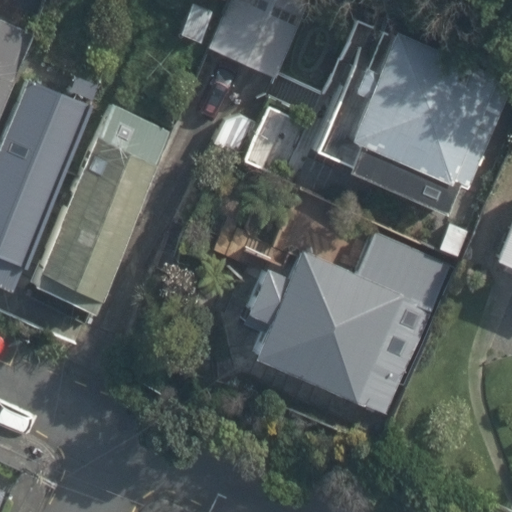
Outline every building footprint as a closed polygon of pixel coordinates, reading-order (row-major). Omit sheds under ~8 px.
[(310,0),(236,0),(211,66),(275,91),(310,0)] [(0,89),(25,28),(0,17),(0,89)] [(500,78),(372,23),(322,135),(450,191),(500,78)] [(78,90),(22,67),(0,119),(0,272),(2,273),(78,90)] [(155,116),(100,92),(24,265),(79,289),(155,116)] [(511,185),(483,249),(511,261),(511,185)] [(352,261),(280,232),(233,348),(384,409),(447,253),(368,222),(352,261)]
